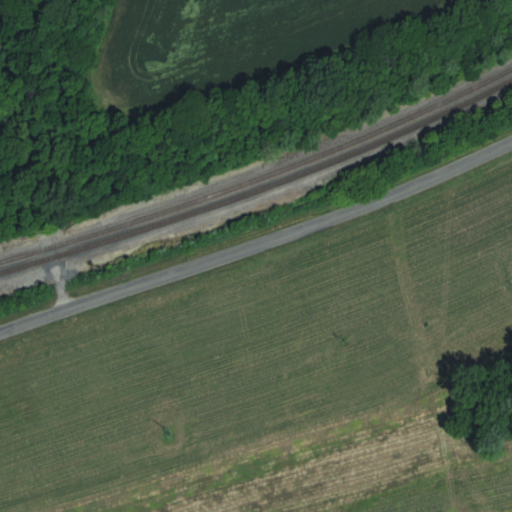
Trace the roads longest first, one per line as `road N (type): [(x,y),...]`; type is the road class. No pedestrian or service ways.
road 1 (residential): [(0,330),(358,210),(511,140)]
road 2 (residential): [(65,306),(39,223),(0,158)]
